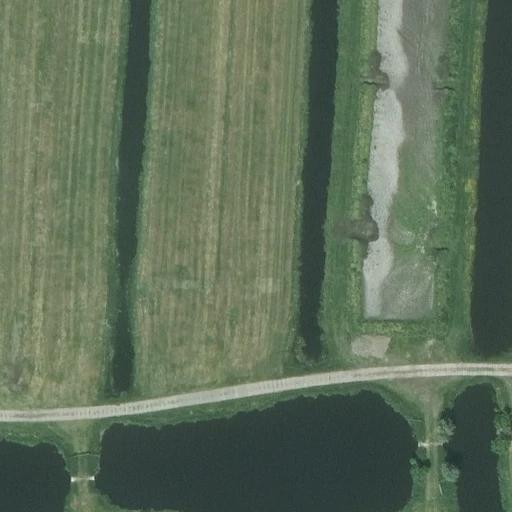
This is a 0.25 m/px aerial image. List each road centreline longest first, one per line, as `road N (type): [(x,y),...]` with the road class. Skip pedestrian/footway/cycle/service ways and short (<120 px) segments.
road 1 (track): [(0,421),(47,424),(435,367),(511,373)]
road 2 (track): [(435,367),(429,511)]
